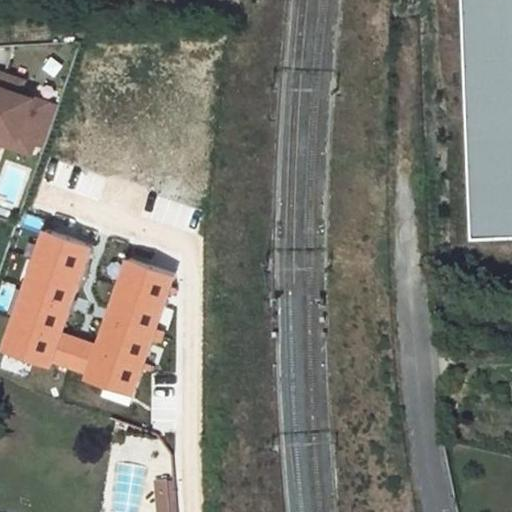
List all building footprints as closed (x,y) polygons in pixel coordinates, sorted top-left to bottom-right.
[(511,0),(469,0),(479,236),(511,234),(511,0)] [(26,79),(7,72),(0,91),(0,146),(2,141),(5,132),(36,143),(51,102),(22,92),(26,79)] [(60,105),(51,102),(36,143),(46,146),(60,105)] [(36,143),(5,132),(2,141),(32,152),(36,143)] [(157,192),(62,160),(0,333),(0,354),(114,393),(157,274),(132,265),(157,192)] [(167,481),(157,482),(158,492),(168,492),(167,481)] [(169,511),(168,492),(158,492),(159,511),(169,511)]
